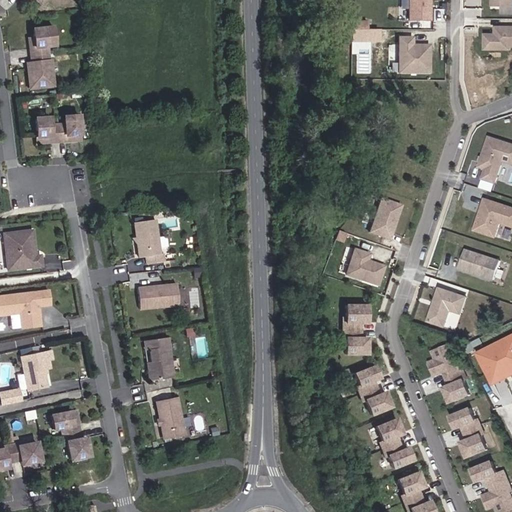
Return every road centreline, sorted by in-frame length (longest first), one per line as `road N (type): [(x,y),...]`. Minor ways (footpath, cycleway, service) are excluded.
road 1 (tertiary): [(263,503),(250,0)]
road 2 (residential): [(123,482),(67,181),(14,187),(0,54)]
road 3 (residential): [(460,120),(391,338),(461,511)]
road 4 (residential): [(0,506),(123,482)]
road 5 (residential): [(460,120),(454,0)]
